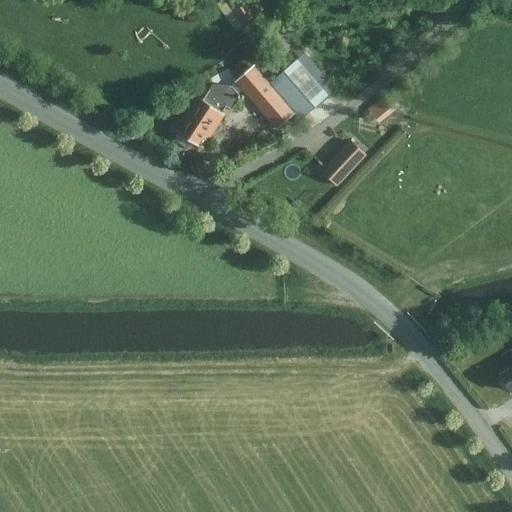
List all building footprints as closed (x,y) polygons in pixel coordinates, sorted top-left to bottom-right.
[(222,0),(217,4),(235,30),(260,13),(250,0),(222,0)] [(269,83),(254,66),(235,83),(277,130),(295,113),(297,112),(302,118),(328,94),(296,59),(269,83)] [(232,110),(240,97),(213,81),(201,101),(197,99),(180,128),(184,131),(181,136),(198,146),(202,139),(207,142),(228,108),(232,110)] [(337,186),(367,155),(351,139),(321,171),(337,186)] [(511,349),(503,356),(510,368),(501,374),(502,375),(500,381),(505,389),(511,390),(511,391),(511,390),(511,349)]
